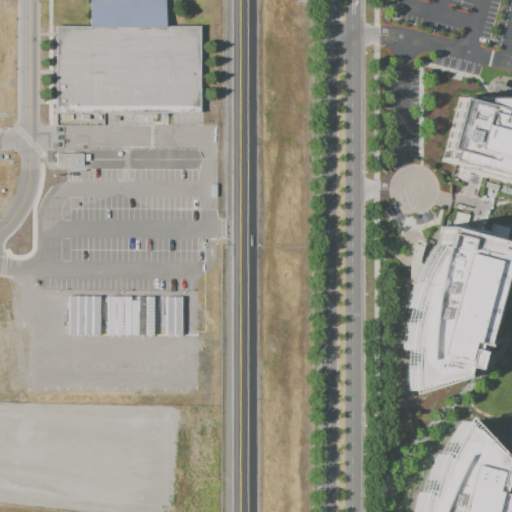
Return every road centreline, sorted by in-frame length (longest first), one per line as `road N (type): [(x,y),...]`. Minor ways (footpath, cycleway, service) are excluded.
road 1 (residential): [(242,511),(244,0)]
road 2 (tertiary): [(328,30),(327,511)]
road 3 (tertiary): [(356,511),(357,31)]
